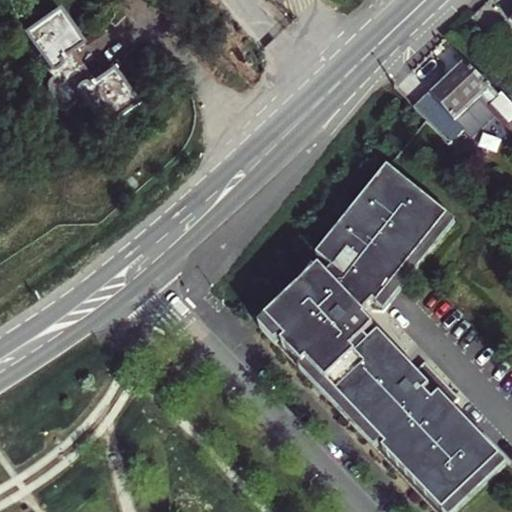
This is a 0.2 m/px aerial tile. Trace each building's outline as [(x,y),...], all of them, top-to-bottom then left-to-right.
[(86,46),(63,14),(31,37),(54,70),(50,72),(57,82),(53,90),(65,110),(69,111),(73,110),(80,105),(78,102),(84,97),(107,129),(139,106),(116,74),(101,85),(78,52),(86,46)] [(481,49),(484,75),(486,78),(504,74),(511,87),(511,69),(511,67),(507,38),(501,38),(501,46),(481,49)] [(485,102),(493,111),(511,131),(511,105),(506,98),(501,102),(491,91),(489,93),(467,70),(434,101),(432,98),(428,102),(463,139),(467,135),(458,126),(485,102)] [(416,113),(451,150),(463,139),(428,102),(416,113)] [(458,126),(467,135),(493,111),(485,102),(458,126)] [(383,314),(454,226),(387,171),(318,256),(327,263),(321,268),(364,314),(371,307),(375,311),(383,314)] [(321,268),(314,262),(260,329),(433,511),(462,511),(508,469),(451,409),(461,400),(425,362),(415,371),(381,335),(367,348),(363,344),(376,331),(367,320),(369,319),(364,314),(321,268)]
